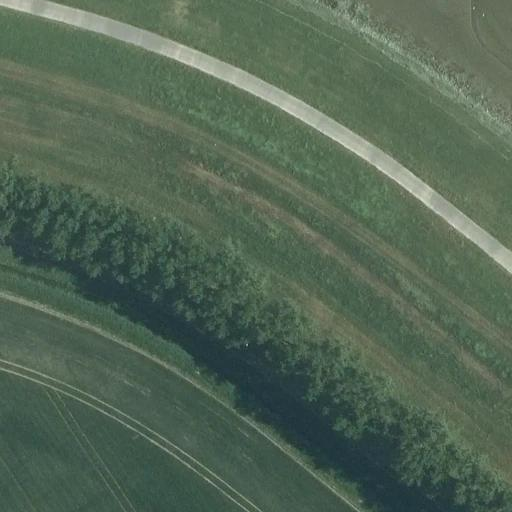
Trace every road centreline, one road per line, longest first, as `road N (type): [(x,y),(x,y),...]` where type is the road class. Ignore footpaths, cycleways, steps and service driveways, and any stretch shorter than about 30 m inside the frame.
road 1 (unclassified): [(9,0),(127,32),(249,80),(401,175),(511,264)]
road 2 (track): [(0,245),(129,291),(210,337),(433,511)]
